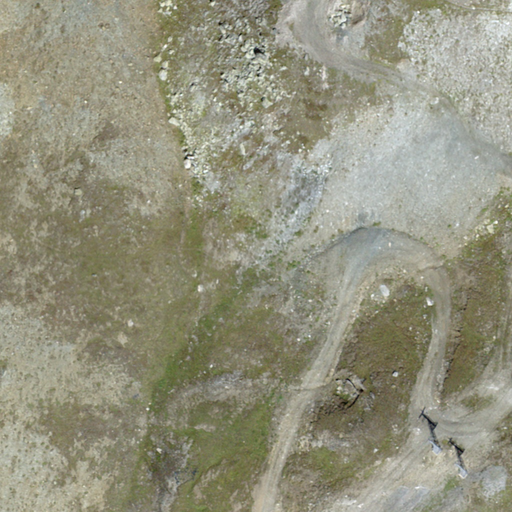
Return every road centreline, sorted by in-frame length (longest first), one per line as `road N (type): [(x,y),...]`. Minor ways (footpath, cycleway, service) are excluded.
road 1 (track): [(264,511),(358,257),(378,242),(415,258),(439,285),(439,336),(423,399),(432,419),(462,431),(493,413),(511,304)]
road 2 (track): [(511,172),(469,138),(431,91),(325,55),(311,24),(319,0)]
